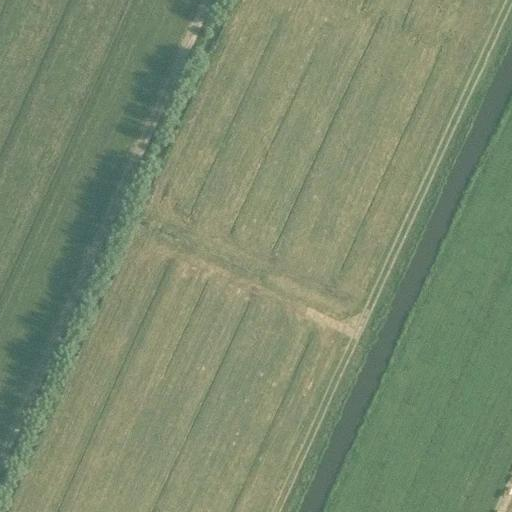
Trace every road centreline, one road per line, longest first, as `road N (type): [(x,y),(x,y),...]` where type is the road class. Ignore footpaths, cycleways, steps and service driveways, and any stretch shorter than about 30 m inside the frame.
road 1 (track): [(0,484),(237,0)]
road 2 (track): [(365,358),(511,34)]
